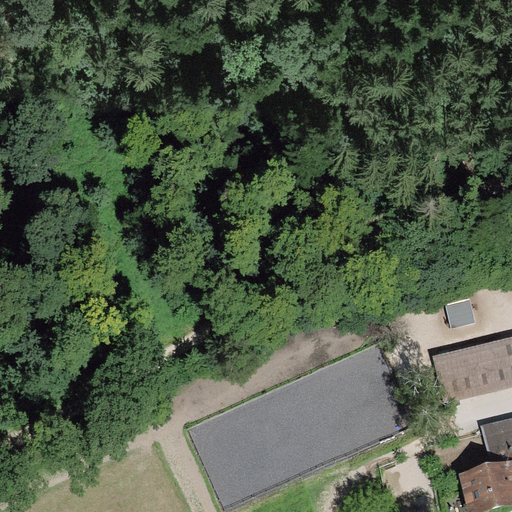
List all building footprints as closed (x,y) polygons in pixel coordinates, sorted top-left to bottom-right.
[(455,332),(481,327),(477,305),(451,310),(455,332)] [(511,338),(433,358),(443,402),(511,386),(511,338)] [(387,350),(193,421),(225,508),(419,436),(387,350)] [(511,420),(483,427),(483,430),(496,471),(498,479),(511,474),(511,420)] [(496,471),(459,480),(467,511),(494,511),(511,507),(511,474),(498,479),(496,471)]
